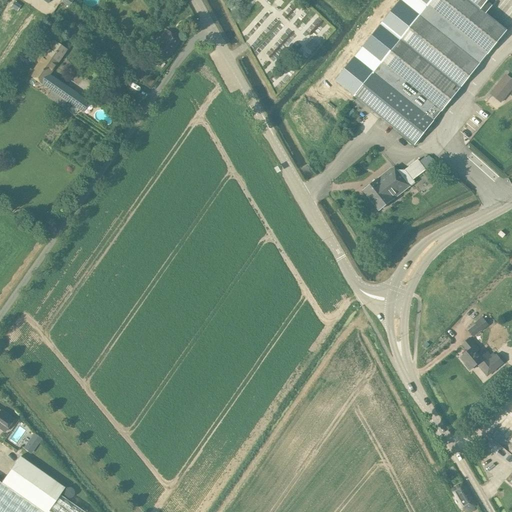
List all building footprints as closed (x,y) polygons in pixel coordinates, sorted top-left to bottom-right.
[(400,0),(336,80),(354,95),(414,144),(492,48),(507,30),(486,13),(492,6),(486,1),(487,0),(400,0)] [(165,30),(152,49),(150,52),(156,57),(157,56),(163,59),(168,58),(180,41),(165,30)] [(311,39),(305,47),(311,52),(317,45),(311,39)] [(29,76),(29,77),(32,78),(35,81),(39,83),(42,85),(83,112),(87,105),(89,102),(49,74),(66,50),(64,49),(54,42),(49,49),(37,66),(29,76)] [(72,61),(68,66),(77,73),(81,68),(72,61)] [(139,66),(133,76),(142,81),(148,72),(139,66)] [(501,103),(511,89),(511,78),(506,74),(490,94),(501,103)] [(426,157),(420,162),(426,170),(431,165),(426,157)] [(418,159),(404,170),(413,180),(426,170),(420,162),(418,159)] [(378,179),(363,191),(379,211),(406,189),(392,170),(391,169),(378,179)] [(481,331),(489,325),(482,317),(474,323),(475,324),(468,331),(473,337),(481,331)] [(468,351),(460,358),(465,364),(470,370),(477,364),(487,376),(503,363),(496,354),(495,355),(493,353),(490,355),(485,350),(482,353),(470,338),(462,344),(468,351)] [(0,427),(5,431),(13,420),(0,410),(0,427)] [(0,482),(0,511),(84,511),(59,495),(64,488),(20,456),(1,483),(0,482)] [(473,505),(476,504),(464,483),(452,490),(465,511),(469,511),(475,509),(473,505)]
